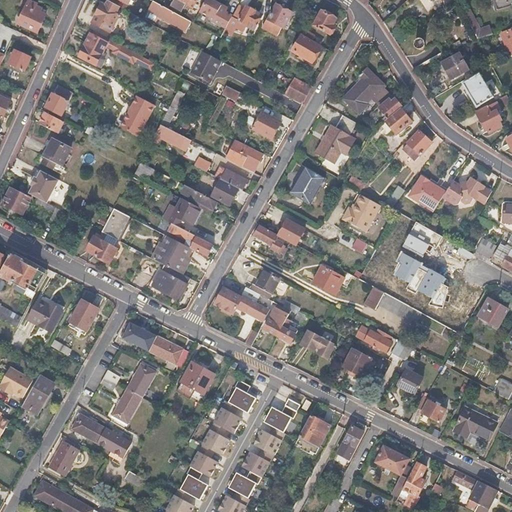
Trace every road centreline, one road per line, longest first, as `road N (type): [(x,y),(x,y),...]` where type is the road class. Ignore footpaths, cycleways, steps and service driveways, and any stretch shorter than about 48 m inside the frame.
road 1 (residential): [(188,327),(511,489)]
road 2 (residential): [(188,327),(367,17)]
road 3 (residential): [(129,297),(9,511)]
road 4 (residential): [(367,17),(439,123),(511,172)]
road 5 (residential): [(0,166),(75,0)]
road 6 (residential): [(0,232),(129,297)]
road 7 (unknown): [(364,310),(237,242)]
